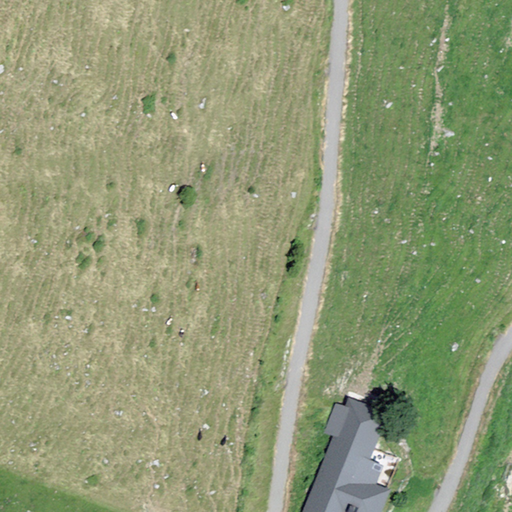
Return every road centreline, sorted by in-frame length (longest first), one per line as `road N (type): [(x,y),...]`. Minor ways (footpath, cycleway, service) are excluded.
road 1 (track): [(341,0),(322,256),(276,511)]
road 2 (track): [(440,511),(511,338)]
